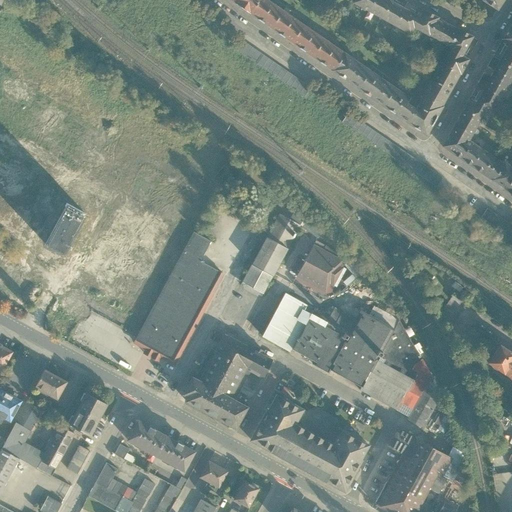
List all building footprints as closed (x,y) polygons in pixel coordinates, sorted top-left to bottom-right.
[(237,0),(236,3),(250,13),(258,0),(237,0)] [(272,28),(283,12),(267,0),(258,0),(250,13),(272,28)] [(355,0),(352,5),(363,11),(368,0),(355,0)] [(368,0),(363,11),(372,15),(380,0),(368,0)] [(386,0),(380,0),(372,15),(381,20),(391,3),(386,0)] [(483,0),(482,2),(496,11),(503,0),(483,0)] [(391,3),(381,20),(389,25),(400,8),(391,3)] [(410,13),(400,8),(389,25),(399,29),(410,13)] [(413,29),(429,38),(439,22),(440,20),(423,11),(419,17),(413,29)] [(293,43),(304,26),(283,12),(272,28),(293,43)] [(419,17),(410,13),(399,29),(409,36),(413,29),(419,17)] [(448,49),(457,32),(439,22),(429,38),(448,49)] [(505,46),(511,50),(511,23),(508,30),(500,43),(505,46)] [(313,56),(324,40),(304,26),(293,43),(313,56)] [(473,38),(458,30),(457,32),(448,49),(452,51),(463,57),(473,38)] [(20,33),(10,53),(55,76),(66,56),(20,33)] [(304,97),(310,88),(237,38),(231,47),(304,97)] [(333,70),(344,53),(324,40),(313,56),(333,70)] [(511,50),(505,46),(501,52),(497,61),(492,69),(487,78),(482,87),(477,96),(473,105),(483,111),(490,114),(511,74),(511,50)] [(452,51),(444,66),(459,74),(467,60),(463,57),(452,51)] [(370,71),(344,53),(333,70),(359,88),(370,71)] [(442,64),(435,77),(452,87),(459,74),(444,66),(442,64)] [(386,82),(370,71),(359,88),(374,99),(386,82)] [(435,77),(422,98),(440,108),(452,87),(435,77)] [(411,99),(386,82),(374,99),(400,116),(408,104),(411,99)] [(408,104),(400,116),(425,131),(440,108),(422,98),(415,109),(408,104)] [(473,105),(467,102),(451,129),(468,139),(483,111),(473,105)] [(443,178),(347,113),(340,123),(436,188),(443,178)] [(459,161),(472,142),(468,139),(451,129),(445,138),(440,148),(449,154),(459,161)] [(474,171),(487,152),(472,142),(459,161),(474,171)] [(206,143),(194,165),(220,178),(232,156),(206,143)] [(489,181),(502,162),(487,152),(474,171),(489,181)] [(505,192),(511,181),(511,168),(502,162),(489,181),(505,192)] [(63,253),(84,213),(66,203),(45,243),(63,253)] [(511,222),(488,206),(481,217),(511,237),(511,222)] [(302,225),(318,236),(325,226),(309,215),(302,225)] [(315,242),(296,277),(326,293),(332,283),(337,286),(348,266),(342,263),(345,258),(315,242)] [(366,271),(354,256),(347,263),(355,273),(345,281),(349,285),(366,271)] [(53,277),(58,268),(50,265),(46,273),(53,277)] [(306,303),(285,291),(263,332),(316,362),(314,364),(329,371),(330,368),(361,385),(359,389),(408,416),(406,419),(423,428),(440,397),(426,389),(432,376),(398,319),(399,312),(382,296),(377,306),(374,304),(369,313),(359,307),(347,330),(304,307),(306,303)] [(439,313),(449,320),(462,302),(452,295),(439,313)] [(71,335),(82,315),(68,307),(58,327),(71,335)] [(183,400),(234,427),(248,404),(235,397),(245,377),(256,383),(260,375),(262,376),(273,357),(223,332),(198,378),(191,374),(181,392),(186,395),(183,400)] [(14,349),(0,342),(0,366),(3,368),(14,349)] [(511,353),(499,346),(488,364),(503,374),(511,360),(511,353)] [(511,360),(503,374),(511,379),(511,360)] [(68,380),(47,367),(36,386),(57,398),(68,380)] [(0,421),(2,422),(4,418),(11,421),(22,400),(0,387),(0,446),(2,447),(8,438),(0,433),(0,421)] [(92,434),(110,402),(87,390),(70,422),(92,434)] [(307,410),(274,390),(248,438),(343,491),(369,443),(339,426),(336,417),(315,406),(307,410)] [(19,457),(27,442),(43,410),(28,402),(8,438),(2,447),(19,457)] [(436,409),(431,419),(441,424),(446,414),(436,409)] [(165,438),(135,421),(123,441),(153,458),(165,438)] [(53,475),(75,433),(60,425),(46,452),(38,467),(53,475)] [(387,445),(402,453),(411,457),(420,441),(396,429),(387,445)] [(195,454),(165,438),(153,458),(183,475),(195,454)] [(375,504),(389,511),(417,511),(439,473),(443,475),(453,457),(420,441),(411,457),(402,453),(375,504)] [(38,467),(46,452),(27,442),(19,457),(38,467)] [(130,449),(120,444),(116,453),(125,458),(130,449)] [(77,473),(89,450),(79,445),(67,468),(77,473)] [(0,492),(19,457),(2,447),(0,451),(0,492)] [(230,469),(211,459),(202,477),(209,481),(207,487),(217,492),(219,486),(221,487),(230,469)] [(118,468),(106,462),(89,496),(116,509),(123,497),(132,502),(128,509),(133,511),(139,511),(156,484),(145,479),(138,492),(113,478),(118,468)] [(182,488),(187,479),(182,477),(176,486),(182,488)] [(251,506),(261,486),(246,478),(235,498),(251,506)] [(170,511),(182,488),(176,486),(172,483),(155,511),(170,511)] [(48,511),(57,511),(62,502),(49,495),(42,509),(48,511)] [(207,495),(204,500),(214,505),(216,500),(207,495)] [(193,511),(214,511),(218,507),(214,505),(204,500),(201,498),(193,511)] [(438,511),(450,511),(454,504),(445,500),(438,511)] [(16,511),(0,502),(0,511),(16,511)]
